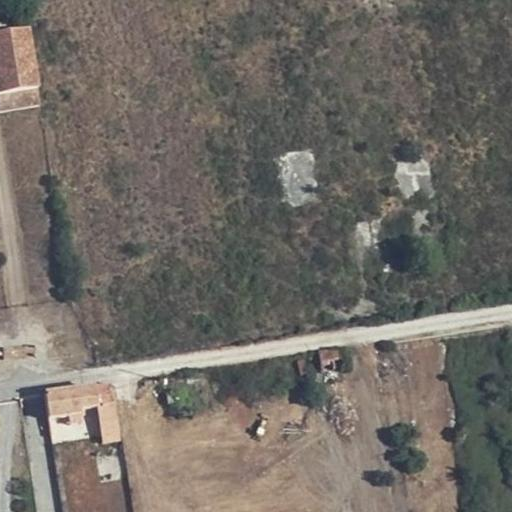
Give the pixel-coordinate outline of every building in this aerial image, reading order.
[(0,35),(0,95),(37,89),(26,31),(0,35)] [(37,89),(0,95),(0,105),(1,113),(40,105),(37,89)] [(344,369),(341,351),(318,355),(321,373),(344,369)] [(116,407),(112,387),(44,398),(48,417),(76,412),(95,409),(103,445),(118,443),(112,407),(116,407)] [(48,417),(44,398),(38,399),(43,427),(77,421),(76,412),(48,417)]
